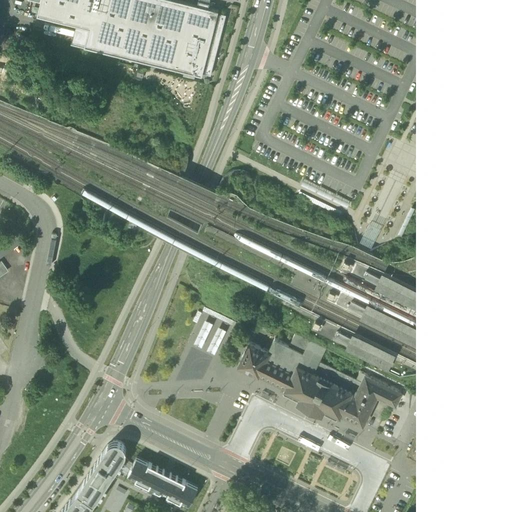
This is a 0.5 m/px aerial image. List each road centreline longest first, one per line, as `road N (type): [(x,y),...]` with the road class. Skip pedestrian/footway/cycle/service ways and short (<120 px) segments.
road 1 (secondary): [(107,403),(240,83),(264,0)]
road 2 (residential): [(260,414),(378,468),(357,511)]
road 3 (tertiary): [(107,403),(229,468)]
road 4 (secondary): [(25,511),(107,403)]
road 5 (residential): [(0,183),(43,214),(48,239),(35,292)]
